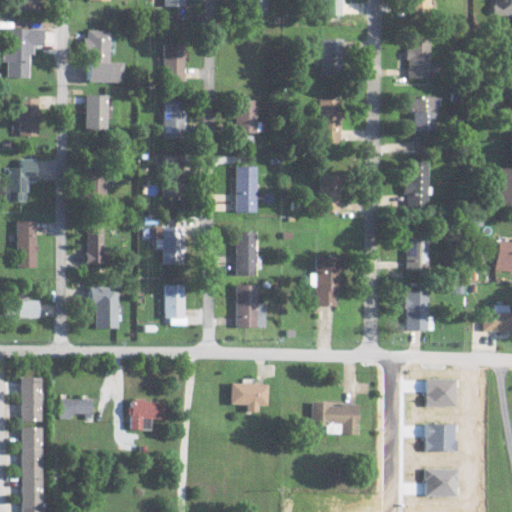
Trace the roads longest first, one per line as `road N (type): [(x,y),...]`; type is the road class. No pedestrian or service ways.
road 1 (residential): [(511,358),(0,349)]
road 2 (residential): [(372,0),(372,356)]
road 3 (residential): [(214,351),(213,0)]
road 4 (residential): [(61,350),(63,0)]
